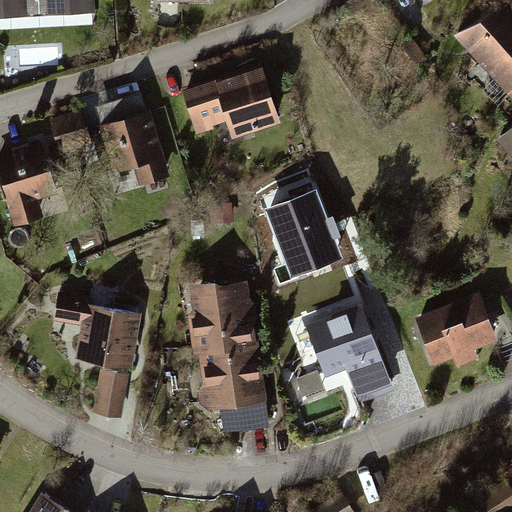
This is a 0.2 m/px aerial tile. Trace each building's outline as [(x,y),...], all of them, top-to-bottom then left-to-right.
[(0,0),(0,16),(98,12),(97,0),(0,0)] [(511,0),(466,41),(511,91),(511,0)] [(270,65),(186,92),(201,138),(233,128),(237,141),(289,125),(270,65)] [(87,111),(53,122),(62,154),(97,144),(87,111)] [(153,114),(102,130),(116,176),(139,169),(145,188),(173,180),(153,114)] [(511,131),(503,140),(511,150),(511,131)] [(49,141),(0,156),(0,167),(19,229),(47,221),(41,201),(65,194),(49,141)] [(318,187),(266,207),(293,274),(344,254),(318,187)] [(254,284),(198,292),(202,320),(193,321),(198,359),(203,358),(208,391),(204,392),(207,413),(271,404),(254,284)] [(487,295),(422,319),(441,367),(460,360),(464,371),(486,363),(483,355),(506,346),(487,295)] [(151,316),(63,297),(57,324),(83,329),(77,361),(139,374),(151,316)] [(380,355),(362,308),(311,327),(329,374),(380,355)] [(135,377),(105,372),(98,410),(127,416),(135,377)] [(0,477),(9,464),(0,457),(0,477)] [(511,511),(511,485),(480,503),(484,511),(511,511)] [(72,511),(47,496),(36,511),(72,511)] [(358,511),(350,496),(319,511),(358,511)]
